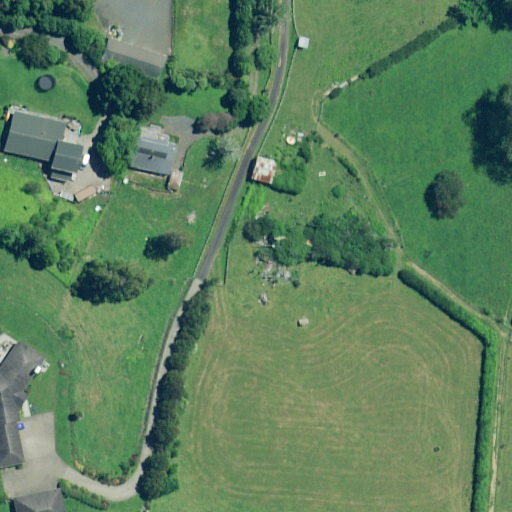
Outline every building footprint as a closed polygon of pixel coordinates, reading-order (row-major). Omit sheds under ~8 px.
[(103,52),(102,57),(106,58),(104,63),(153,79),(161,55),(103,37),(99,51),(103,52)] [(49,175),(67,180),(76,145),(56,140),(61,123),(10,110),(0,148),(0,149),(46,161),(44,167),(51,169),(49,175)] [(174,144),(133,135),(126,166),(168,175),(167,179),(170,180),(170,184),(172,184),(173,181),(177,182),(179,172),(168,170),(174,144)] [(39,359),(13,341),(0,359),(0,466),(20,463),(11,411),(23,394),(17,390),(39,359)] [(59,511),(54,488),(8,497),(10,511),(59,511)]
